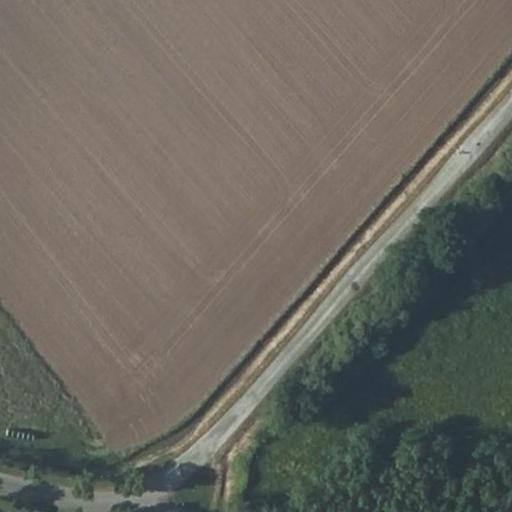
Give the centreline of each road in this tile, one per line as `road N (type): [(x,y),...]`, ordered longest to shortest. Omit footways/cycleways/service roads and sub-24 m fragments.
road 1 (track): [(119,499),(160,485),(198,458),(511,98)]
road 2 (unclassified): [(0,484),(67,499),(119,499)]
